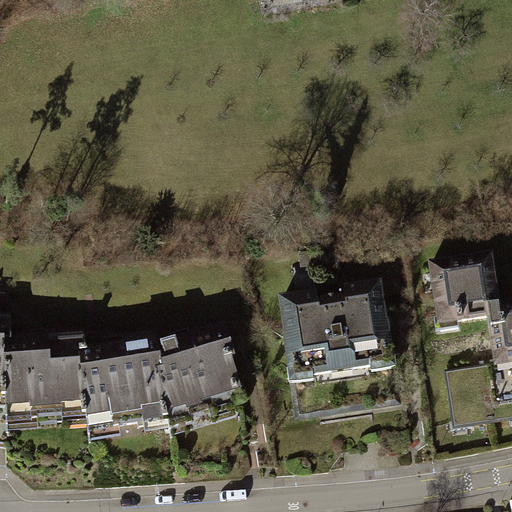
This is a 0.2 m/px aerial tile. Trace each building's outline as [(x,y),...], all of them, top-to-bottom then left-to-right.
[(494,366),(446,374),(454,422),(468,419),(469,426),(508,420),(507,414),(511,413),(511,301),(496,304),(488,255),(430,264),(439,317),(455,315),(456,322),(486,317),(494,366)] [(302,298),(282,300),(287,331),(283,336),(289,340),(294,371),(288,381),(295,383),(299,413),(394,400),(391,370),(395,363),(387,360),(382,329),(388,322),(382,317),(377,288),(355,289),(352,285),(342,286),(342,290),(335,291),(337,299),(330,298),(325,294),(324,300),(316,302),(315,292),(301,294),(302,298)] [(0,396),(6,397),(3,341),(9,341),(9,323),(0,322),(0,396)] [(173,338),(156,343),(161,366),(157,370),(167,419),(169,425),(190,419),(188,413),(236,398),(233,390),(236,389),(234,381),(230,382),(227,374),(233,372),(229,359),(232,358),(224,331),(175,346),(173,338)] [(7,419),(85,415),(77,353),(86,351),(83,340),(33,345),(32,340),(9,341),(3,341),(6,397),(7,419)] [(89,431),(167,419),(157,370),(161,366),(156,343),(108,351),(108,346),(86,351),(77,353),(85,415),(89,431)]
